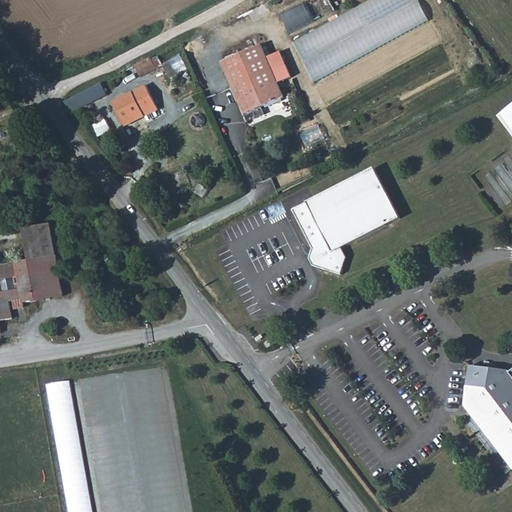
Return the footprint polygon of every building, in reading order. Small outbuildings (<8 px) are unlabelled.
[(290,35),(336,11),(330,0),(305,0),(279,14),(290,35)] [(416,0),(367,0),(291,40),(346,145),(461,84),(416,0)] [(223,60),(242,98),(279,78),(279,77),(272,65),(286,58),(279,46),(266,53),(260,41),(223,60)] [(143,77),(166,67),(161,54),(137,65),(143,77)] [(183,55),(165,65),(173,78),(190,68),(183,55)] [(286,58),(272,65),(279,77),(292,70),(286,58)] [(286,91),(279,78),(242,98),(249,110),(286,91)] [(104,83),(83,93),(89,105),(110,96),(104,83)] [(145,85),(113,102),(124,124),(144,114),(146,120),(156,114),(154,109),(157,108),(145,85)] [(82,103),(77,95),(63,103),(69,110),(82,103)] [(265,107),(248,115),(251,123),(269,115),(265,107)] [(93,141),(115,130),(108,117),(85,129),(93,141)] [(136,133),(148,126),(144,119),(132,125),(136,133)] [(340,249),(399,218),(398,216),(373,168),(315,198),(292,210),(311,249),(317,262),(316,267),(324,270),(339,275),(345,257),(340,249)] [(0,335),(6,334),(4,322),(16,319),(12,302),(16,301),(18,309),(28,307),(28,304),(66,297),(52,228),(26,233),(31,261),(19,264),(20,267),(12,269),(10,266),(0,268),(0,335)] [(308,258),(311,266),(316,267),(317,262),(311,249),(308,258)] [(511,372),(469,368),(463,409),(468,416),(511,474),(511,473),(511,372)] [(93,511),(69,380),(46,384),(69,511),(93,511)] [(184,419),(97,433),(107,492),(193,477),(184,419)]
